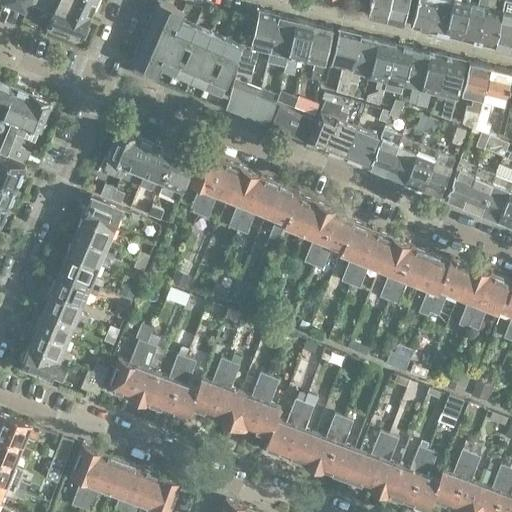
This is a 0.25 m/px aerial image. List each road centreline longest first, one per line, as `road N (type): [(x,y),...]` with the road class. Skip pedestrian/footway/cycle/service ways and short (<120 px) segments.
road 1 (residential): [(511,256),(422,218),(390,193),(314,163),(280,160),(93,86)]
road 2 (residential): [(0,325),(93,86)]
road 3 (residential): [(214,468),(0,385)]
